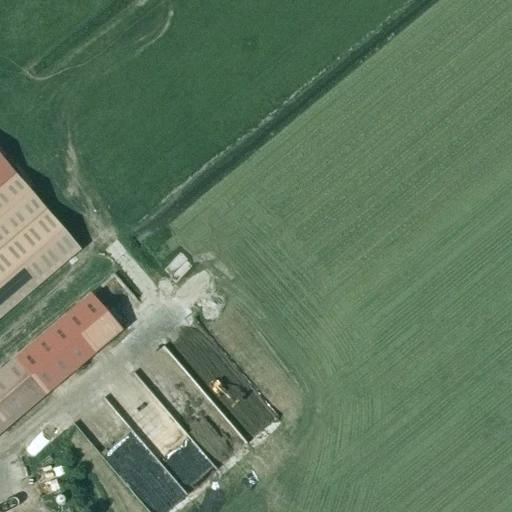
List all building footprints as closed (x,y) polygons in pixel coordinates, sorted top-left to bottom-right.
[(0,156),(0,319),(81,251),(0,156)] [(0,370),(0,434),(122,331),(90,294),(0,370)] [(243,456),(281,432),(215,326),(203,334),(198,327),(188,334),(193,342),(179,351),(212,403),(184,421),(214,467),(240,451),(243,456)] [(75,417),(156,511),(173,511),(191,497),(114,407),(115,407),(103,393),(75,417)] [(22,449),(42,502),(77,490),(58,436),(22,449)]
